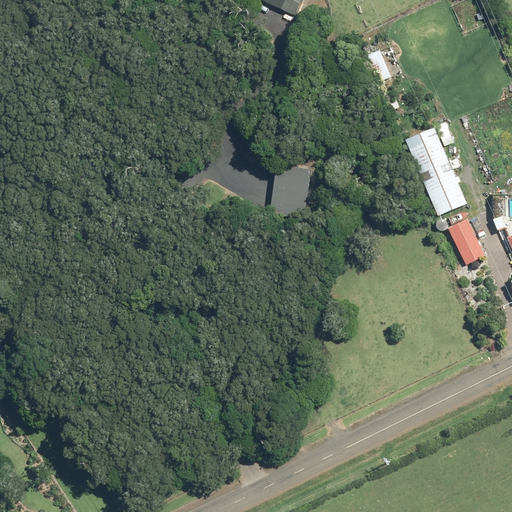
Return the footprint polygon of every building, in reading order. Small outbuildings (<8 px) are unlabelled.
[(263,0),(294,17),(301,4),(293,0),(263,0)] [(380,52),(367,57),(378,83),(391,78),(380,52)] [(399,107),(394,95),(383,100),(389,112),(399,107)] [(437,128),(446,148),(457,143),(449,123),(437,128)] [(453,171),(462,167),(458,158),(449,162),(444,149),(435,129),(407,140),(439,216),(467,205),(453,171)] [(305,214),(313,171),(293,168),(292,173),(283,172),(279,171),(278,175),(271,213),(299,218),(304,219),(305,214)] [(506,228),(502,217),(493,220),(497,231),(506,228)] [(487,255),(469,219),(449,230),(467,265),(487,255)]
